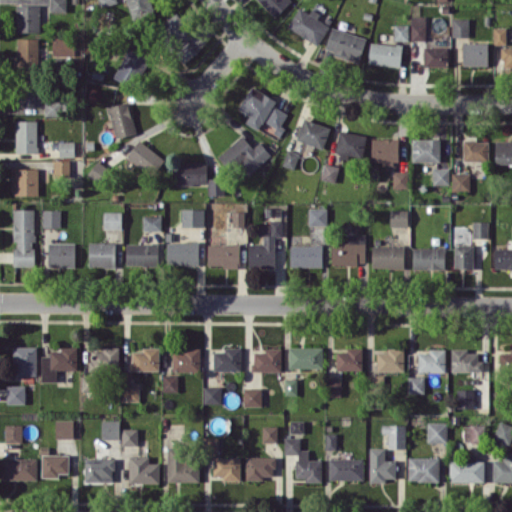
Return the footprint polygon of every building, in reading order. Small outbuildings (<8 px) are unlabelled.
[(66,0),(49,0),(50,11),(66,11),(66,0)] [(126,0),(133,21),(155,14),(150,0),(126,0)] [(258,0),(275,16),(290,1),(289,0),(258,0)] [(39,4),(16,5),(16,32),(40,31),(39,4)] [(320,13),(312,8),(309,12),(299,6),(287,26),(318,44),(329,25),(317,18),(320,13)] [(197,52),(187,39),(193,35),(176,12),(158,26),(185,62),(197,52)] [(411,40),(426,40),(426,15),(411,15),(411,40)] [(452,37),(469,36),(469,18),(452,18),(452,37)] [(408,40),(409,24),(394,24),(394,40),(408,40)] [(506,45),(506,27),(493,27),(493,45),(506,45)] [(366,36),(330,28),(325,53),(360,60),(366,36)] [(53,55),(75,55),(75,36),(52,37),(53,55)] [(39,37),(17,38),(17,68),(39,67),(39,37)] [(369,64),(401,65),(402,44),(370,42),(369,64)] [(488,43),(463,43),(463,65),(488,65),(488,43)] [(448,46),(424,47),(424,66),(448,66),(448,46)] [(511,66),(511,46),(501,47),(502,67),(511,66)] [(114,78),(136,87),(148,57),(127,48),(114,78)] [(246,123),(260,130),(275,98),(250,86),(240,109),(250,114),(246,123)] [(62,100),(45,99),(44,115),(61,116),(62,100)] [(136,132),(128,101),(107,107),(116,138),(136,132)] [(322,148),(330,127),(304,117),(296,139),(322,148)] [(37,120),(16,120),(16,152),(37,152),(37,120)] [(366,134),(339,131),(336,154),(364,157),(366,134)] [(253,147),(242,135),(217,156),(231,171),(242,161),(251,172),(271,154),(260,141),(253,147)] [(399,138),(372,138),(372,160),(382,160),(382,163),(399,163),(399,138)] [(412,161),(440,161),(440,138),(412,138),(412,161)] [(152,176),(165,159),(140,139),(127,155),(152,176)] [(463,160),(488,160),(488,140),(463,140),(463,160)] [(511,140),(495,140),(495,163),(511,163),(511,140)] [(75,156),(74,141),(59,141),(59,156),(75,156)] [(298,152),(286,149),(283,165),(295,168),(298,152)] [(70,178),(69,159),(53,159),(54,179),(70,178)] [(87,172),(97,183),(110,172),(99,160),(87,172)] [(207,178),(206,162),(174,162),(175,185),(208,184),(208,194),(223,194),(222,178),(207,178)] [(339,166),(325,162),(321,178),(335,182),(339,166)] [(449,167),(432,167),(433,184),(449,184),(449,167)] [(15,168),(15,195),(39,195),(38,168),(15,168)] [(393,188),(407,187),(407,170),(393,171),(393,188)] [(470,172),(451,172),(451,190),(470,189),(470,172)] [(308,225),(326,225),(327,208),(309,207),(308,225)] [(34,209),(14,208),(13,265),(34,265),(34,209)] [(204,226),(204,208),(182,208),(182,226),(204,226)] [(61,209),(43,209),(42,227),(61,227),(61,209)] [(408,225),(408,209),(390,209),(390,226),(408,225)] [(233,226),(245,226),(244,210),(232,211),(233,226)] [(122,211),(104,211),(103,228),(122,228),(122,211)] [(162,215),(143,215),(143,230),(161,230),(162,215)] [(248,243),(248,266),(275,266),(275,236),(282,235),(282,219),(269,220),(269,224),(260,224),(260,243),(248,243)] [(488,220),(473,220),(473,237),(488,237),(488,220)] [(365,234),(348,233),(347,242),(332,242),(331,264),(365,265),(365,234)] [(89,265),(114,266),(115,242),(89,241),(89,265)] [(167,241),(166,263),(198,264),(198,242),(167,241)] [(75,266),(75,242),(48,242),(48,266),(75,266)] [(126,243),(126,265),(158,265),(159,243),(126,243)] [(207,244),(207,266),(240,266),(240,244),(207,244)] [(322,267),(323,244),(290,244),(290,266),(322,267)] [(454,267),(473,268),(473,244),(455,244),(454,267)] [(404,245),(372,245),(371,268),(404,268),(404,245)] [(413,247),(413,270),(445,269),(444,246),(413,247)] [(511,248),(494,248),(494,268),(511,268),(511,248)] [(36,345),(14,346),(15,374),(37,374),(36,345)] [(41,381),(56,381),(56,369),(77,369),(77,346),(60,346),(60,350),(50,350),(50,355),(42,355),(41,381)] [(118,366),(118,346),(101,346),(101,351),(93,351),(92,366),(118,366)] [(289,368),(323,367),(323,346),(288,347),(289,368)] [(159,370),(159,347),(142,347),(142,351),(130,351),(130,370),(159,370)] [(200,370),(200,348),(173,347),(173,370),(200,370)] [(241,370),(240,347),(224,347),(224,351),(213,351),(214,370),(241,370)] [(281,371),(281,347),(264,347),(264,352),(253,352),(253,370),(281,371)] [(362,369),(362,347),(346,347),(346,351),(336,351),(336,369),(362,369)] [(403,370),(403,347),(387,348),(387,352),(376,352),(376,370),(403,370)] [(445,348),(428,348),(428,352),(418,352),(418,371),(445,371),(445,348)] [(451,348),(451,371),(483,370),(482,360),(478,360),(478,352),(468,352),(468,348),(451,348)] [(511,352),(499,353),(500,371),(511,370),(511,348),(510,348),(511,352)] [(163,390),(178,391),(178,374),(163,374),(163,390)] [(81,391),(92,390),(91,375),(81,375),(81,391)] [(408,393),(425,393),(424,376),(408,376),(408,393)] [(297,378),(285,378),(285,394),(296,395),(297,378)] [(341,378),(328,378),(327,395),(340,395),(341,378)] [(139,400),(139,383),(121,383),(122,401),(139,400)] [(25,403),(24,384),(6,385),(6,403),(25,403)] [(221,403),(221,386),(203,386),(203,403),(221,403)] [(261,406),(262,387),(244,387),(243,405),(261,406)] [(473,388),(456,389),(457,408),(473,407),(473,388)] [(56,438),(74,438),(73,420),(56,420),(56,438)] [(101,420),(102,438),(120,438),(119,420),(101,420)] [(303,420),(290,420),(290,433),(304,432),(303,420)] [(447,422),(427,421),(427,442),(447,442),(447,422)] [(494,440),(510,444),(511,436),(511,423),(498,421),(494,440)] [(22,424),(5,424),(6,442),(22,441),(22,424)] [(405,424),(381,424),(381,433),(388,433),(388,447),(405,447),(405,424)] [(484,424),(465,425),(466,442),(485,441),(484,424)] [(277,441),(277,426),(262,426),(262,441),(277,441)] [(137,428),(121,428),(122,445),(138,444),(137,428)] [(335,433),(325,433),(326,449),(336,449),(335,433)] [(218,436),(203,437),(204,452),(219,452),(218,436)] [(322,481),(321,459),(309,459),(309,449),(300,449),(300,437),(284,437),(284,454),(296,453),(296,477),(304,477),(304,482),(322,481)] [(168,446),(167,481),(199,481),(199,461),(188,460),(188,447),(168,446)] [(395,459),(385,459),(385,447),(369,447),(370,481),(386,481),(386,477),(396,477),(395,459)] [(511,451),(504,452),(504,460),(493,460),(493,481),(511,480),(511,451)] [(69,454),(42,454),(42,477),(59,477),(59,473),(69,473),(69,454)] [(484,461),(477,460),(477,454),(464,454),(464,460),(450,459),(450,481),(484,482),(484,461)] [(129,482),(159,483),(160,463),(149,462),(149,456),(129,455),(129,482)] [(241,457),(214,456),(213,475),(223,475),(223,480),(240,480),(241,457)] [(275,475),(275,456),(246,456),(246,479),(263,479),(263,475),(275,475)] [(439,456),(408,456),(408,481),(439,481),(439,456)] [(37,479),(37,457),(2,457),(2,479),(37,479)] [(114,458),(84,458),(84,482),(113,483),(114,458)] [(363,458),(329,458),(329,479),(363,479),(363,458)]
